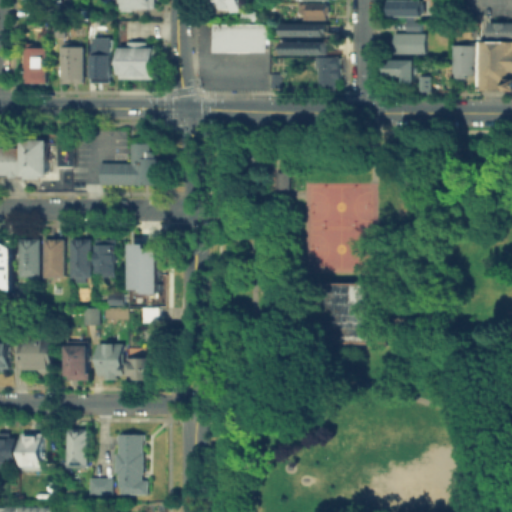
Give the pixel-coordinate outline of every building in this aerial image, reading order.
[(121,0),(155,0),(155,8),(121,8),(121,0)] [(212,0),(237,0),(237,10),(212,9),(212,0)] [(386,15),(386,0),(421,0),(421,15),(386,15)] [(301,3),(326,3),(326,18),(301,18),(301,3)] [(38,4),(55,4),(55,12),(38,12),(38,4)] [(511,40),(488,40),(488,20),(511,20),(511,40)] [(212,49),(212,23),(263,23),(263,50),(212,49)] [(282,24),(326,24),(326,34),(282,34),(282,24)] [(392,50),(392,32),(425,32),(425,51),(392,50)] [(112,38),(112,81),(91,80),(91,38),(112,38)] [(480,39),(488,40),(511,40),(511,88),(480,88),(480,39)] [(120,75),(121,40),(157,40),(156,75),(120,75)] [(73,42),(73,45),(83,45),(82,82),(60,82),(60,42),(73,42)] [(327,42),(327,51),(284,51),(284,42),(327,42)] [(452,43),(477,43),(477,74),(452,74),(452,43)] [(25,47),(47,48),(47,83),(25,82),(25,47)] [(318,84),(318,57),(339,57),(339,88),(324,88),(324,84),(318,84)] [(387,60),(412,60),(412,76),(387,75),(387,60)] [(418,76),(430,76),(430,88),(418,88),(418,76)] [(47,138),(47,175),(0,174),(0,146),(21,146),(21,138),(47,138)] [(135,165),(135,143),(156,143),(156,161),(163,161),(163,187),(103,187),(103,165),(135,165)] [(279,171),(279,188),(292,188),(292,172),(279,171)] [(14,291),(13,235),(4,241),(0,238),(0,272),(2,273),(2,285),(14,291)] [(41,237),(41,276),(20,276),(20,237),(41,237)] [(49,276),(49,240),(68,240),(68,276),(49,276)] [(100,274),(100,240),(120,240),(120,274),(100,274)] [(75,241),(95,242),(95,280),(75,280),(75,241)] [(132,242),(132,288),(145,288),(145,292),(160,292),(160,247),(147,247),(147,242),(132,242)] [(319,284),(386,283),(387,338),(320,338),(319,284)] [(112,291),(128,291),(128,302),(127,302),(127,303),(112,303),(112,291)] [(158,306),(142,306),(142,319),(158,319),(158,306)] [(90,324),(90,308),(106,308),(105,324),(90,324)] [(147,323),(148,309),(163,309),(163,323),(147,323)] [(5,327),(5,313),(16,313),(16,327),(5,327)] [(27,369),(27,343),(55,343),(55,369),(27,369)] [(93,344),(93,381),(72,380),(72,344),(93,344)] [(0,345),(13,345),(13,371),(0,371),(0,345)] [(127,345),(127,380),(103,380),(104,345),(127,345)] [(134,380),(134,361),(163,361),(163,380),(134,380)] [(93,430),(93,467),(71,467),(71,430),(93,430)] [(121,438),(121,435),(148,435),(148,483),(150,483),(150,496),(122,496),(122,438),(121,438)] [(27,437),(45,437),(44,471),(27,471),(27,437)] [(0,463),(0,439),(19,439),(19,463),(0,463)] [(494,486),(494,452),(511,452),(511,486),(494,486)] [(95,479),(114,480),(114,495),(95,495),(95,479)]
